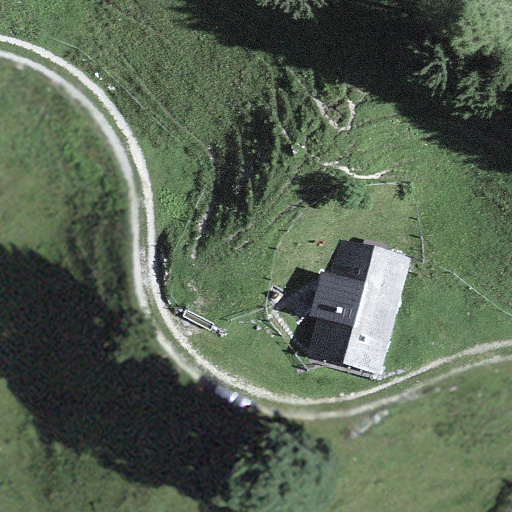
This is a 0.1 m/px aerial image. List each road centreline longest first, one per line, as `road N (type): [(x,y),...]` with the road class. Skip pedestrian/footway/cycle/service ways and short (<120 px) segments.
road 1 (track): [(0,66),(74,77),(164,335),(349,413),(484,359),(511,356)]
road 2 (track): [(250,511),(331,463),(349,413)]
